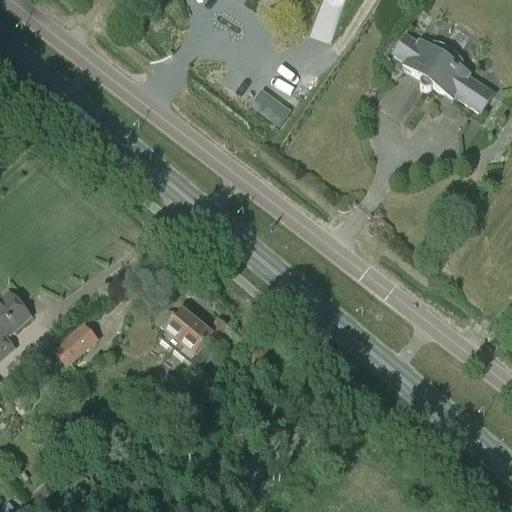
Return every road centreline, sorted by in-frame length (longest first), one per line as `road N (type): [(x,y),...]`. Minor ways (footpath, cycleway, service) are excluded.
road 1 (primary): [(511,472),(62,94)]
road 2 (unclassified): [(94,67),(511,394)]
